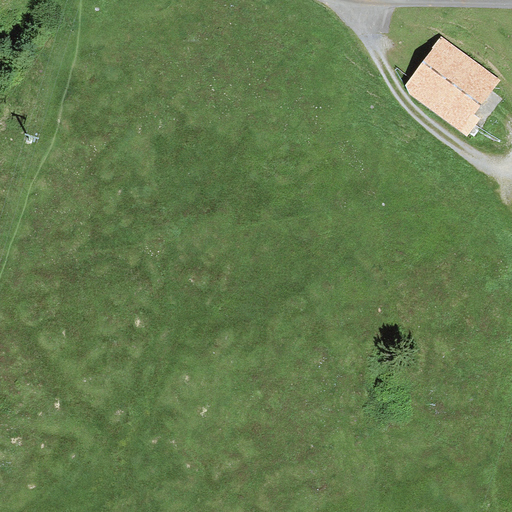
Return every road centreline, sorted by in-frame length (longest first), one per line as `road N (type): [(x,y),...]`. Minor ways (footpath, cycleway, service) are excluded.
road 1 (track): [(496,168),(423,121),(397,92),(376,53),(368,0)]
road 2 (track): [(385,0),(511,2)]
